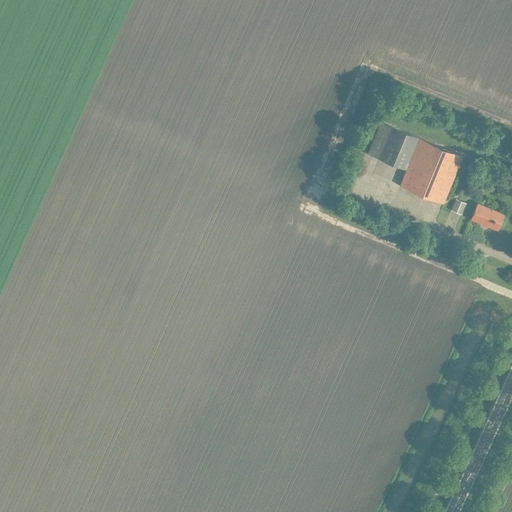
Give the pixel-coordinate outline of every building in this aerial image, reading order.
[(71,105),(72,96),(65,95),(63,103),(71,105)] [(419,138),(380,122),(367,153),(406,169),(419,138)] [(406,169),(400,184),(443,202),(462,155),(419,138),(406,169)] [(466,203),(455,199),(451,210),(461,214),(466,203)] [(497,229),(504,214),(477,203),(470,218),(497,229)]
